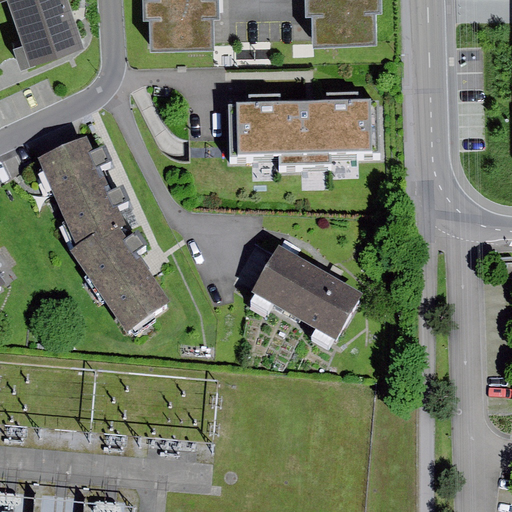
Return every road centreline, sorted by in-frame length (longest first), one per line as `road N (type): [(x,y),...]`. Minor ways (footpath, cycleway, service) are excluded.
road 1 (residential): [(107,0),(109,89),(0,142)]
road 2 (residential): [(432,0),(436,194)]
